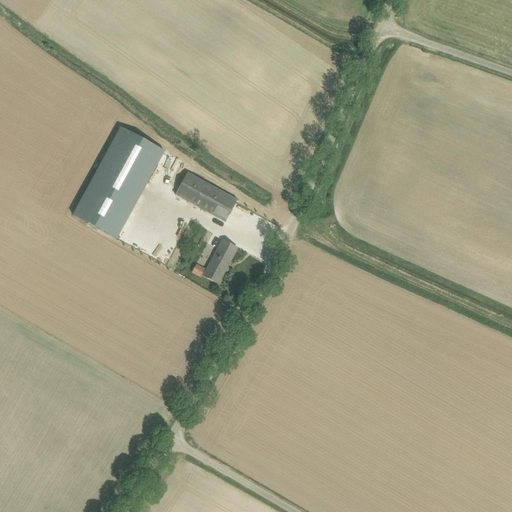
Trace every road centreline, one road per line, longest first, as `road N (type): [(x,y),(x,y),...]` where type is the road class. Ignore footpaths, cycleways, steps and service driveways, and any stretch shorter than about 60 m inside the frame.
road 1 (unclassified): [(167,442),(274,260),(381,26)]
road 2 (unclassified): [(167,442),(289,511)]
road 3 (unclassified): [(511,72),(381,26)]
road 4 (track): [(381,26),(371,38),(337,32),(274,0)]
